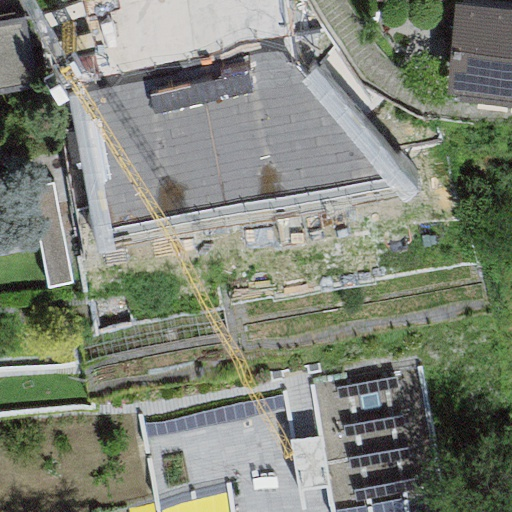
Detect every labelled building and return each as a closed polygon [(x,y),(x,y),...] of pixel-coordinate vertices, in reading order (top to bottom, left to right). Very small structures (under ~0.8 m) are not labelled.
[(31,0),(41,34),(46,33),(107,16),(127,10),(124,0),(31,0)] [(301,0),(239,0),(235,39),(280,44),(322,49),(325,24),(299,21),(301,0)] [(511,0),(452,0),(447,75),(458,75),(457,81),(511,84),(511,0)] [(86,36),(92,68),(112,64),(141,58),(127,10),(107,16),(113,32),(86,36)] [(0,76),(33,70),(21,11),(0,15),(0,76)] [(141,58),(112,64),(122,118),(100,123),(116,199),(255,175),(263,214),(388,195),(373,109),(324,56),(282,62),(280,44),(235,39),(179,35),(144,41),(147,57),(141,58)] [(71,271),(53,179),(28,184),(47,276),(71,271)] [(415,362),(140,418),(157,511),(489,511),(483,480),(441,488),(415,362)]
